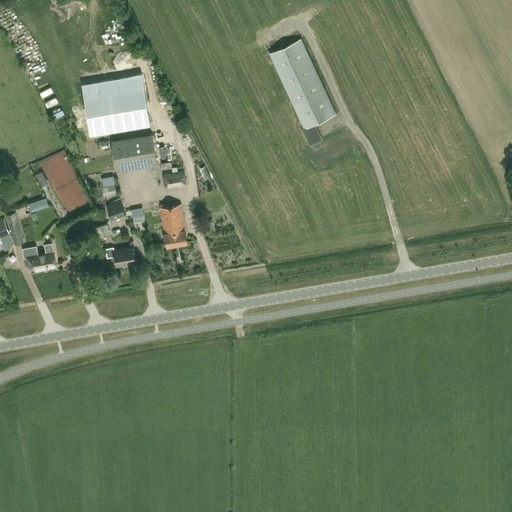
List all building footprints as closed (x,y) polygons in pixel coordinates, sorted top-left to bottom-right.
[(337,30),(335,56),(344,56),(343,61),(356,62),(356,58),(368,59),(369,48),(374,48),(375,33),(366,32),(366,27),(353,26),(353,31),(337,30)] [(323,138),(315,123),(336,113),(302,38),(268,53),(311,144),(323,138)] [(143,74),(83,83),(91,133),(151,124),(143,74)] [(157,163),(153,133),(112,140),(117,170),(157,163)] [(48,182),(42,171),(35,174),(42,186),(48,182)] [(183,173),(165,176),(164,177),(165,187),(179,184),(179,186),(187,185),(185,175),(183,173)] [(113,175),(102,177),(104,184),(114,182),(113,175)] [(112,220),(127,214),(121,199),(106,205),(112,220)] [(186,228),(185,229),(180,203),(161,206),(165,232),(167,245),(188,241),(186,228)] [(142,207),(132,209),(133,216),(144,214),(142,207)] [(15,211),(6,213),(14,244),(24,242),(15,211)] [(0,236),(10,232),(5,218),(0,219),(0,236)] [(95,226),(99,238),(106,236),(102,224),(95,226)] [(11,233),(1,237),(5,249),(10,247),(14,243),(11,233)] [(47,252),(39,253),(37,244),(23,247),(26,265),(35,264),(36,270),(45,269),(44,268),(57,266),(53,242),(45,244),(47,252)] [(133,246),(114,249),(113,246),(106,248),(107,257),(115,255),(117,265),(136,261),(133,246)]
